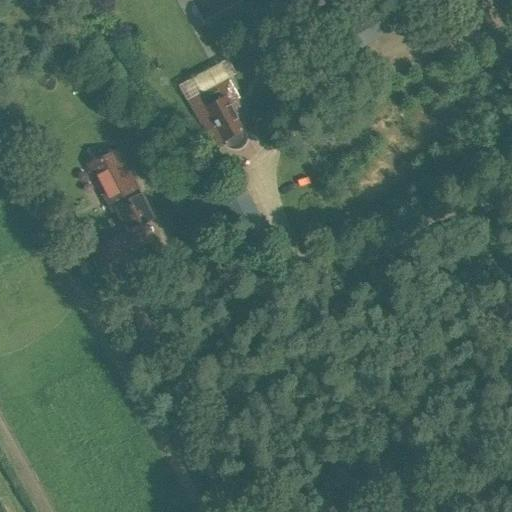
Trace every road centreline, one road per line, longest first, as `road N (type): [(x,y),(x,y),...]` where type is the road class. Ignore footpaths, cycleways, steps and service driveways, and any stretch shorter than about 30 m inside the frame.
road 1 (track): [(334,511),(511,424)]
road 2 (track): [(224,511),(196,457),(182,364)]
